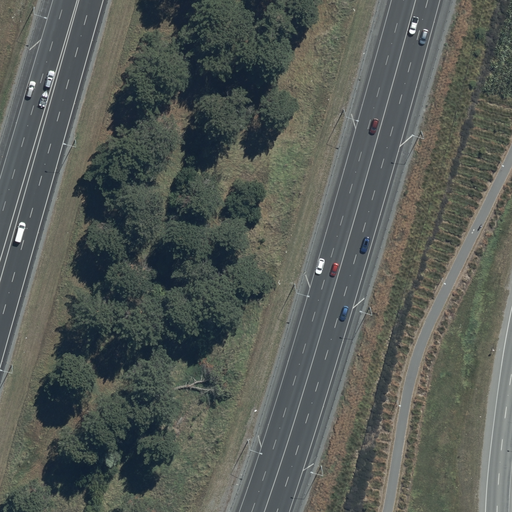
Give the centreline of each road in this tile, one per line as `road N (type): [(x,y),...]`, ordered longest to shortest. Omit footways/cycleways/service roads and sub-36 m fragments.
road 1 (motorway): [(403,0),(314,321),(251,511)]
road 2 (motorway): [(428,0),(278,511)]
road 3 (motorway): [(0,322),(90,0)]
road 4 (motorway): [(0,218),(64,0)]
road 5 (secondary): [(497,511),(511,373)]
